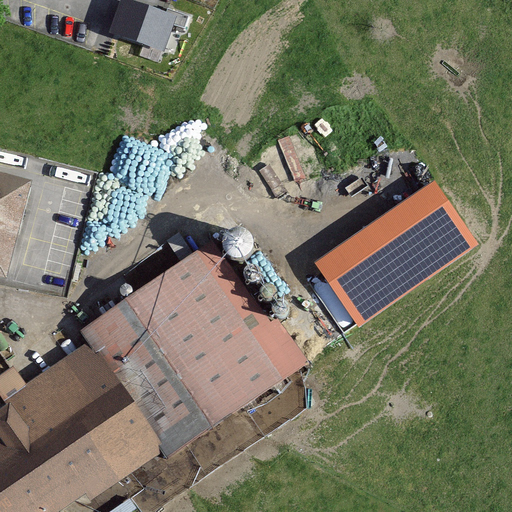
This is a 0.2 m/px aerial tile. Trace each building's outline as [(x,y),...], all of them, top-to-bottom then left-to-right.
[(175,20),(123,2),(112,35),(163,53),(175,20)] [(33,189),(0,180),(0,279),(8,282),(33,189)] [(473,247),(433,189),(320,266),(359,323),(473,247)] [(80,330),(89,342),(162,453),(277,377),(195,254),(80,330)] [(0,443),(2,446),(0,447),(0,511),(49,511),(112,470),(119,480),(162,453),(89,342),(26,385),(11,362),(0,369),(0,399),(4,406),(0,408),(0,443)]
